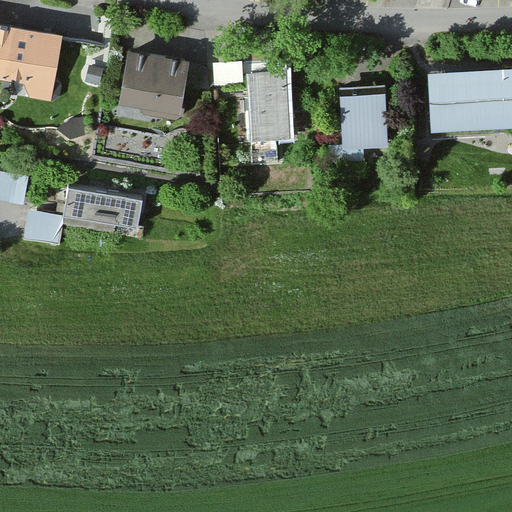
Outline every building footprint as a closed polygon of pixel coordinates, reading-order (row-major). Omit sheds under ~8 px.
[(0,28),(0,80),(20,83),(18,97),(45,101),(54,36),(28,33),(0,28)] [(180,63),(119,53),(110,103),(140,108),(139,114),(178,120),(181,102),(173,101),(180,63)] [(287,67),(287,55),(254,56),(254,68),(287,67)] [(511,128),(511,65),(418,72),(423,135),(511,128)] [(284,139),(279,70),(235,73),(240,143),(284,139)] [(377,92),(332,95),(335,147),(380,144),(377,92)] [(25,178),(0,175),(0,204),(22,206),(25,178)] [(139,201),(61,188),(56,218),(134,230),(139,201)] [(55,216),(26,212),(23,240),(51,243),(55,216)]
